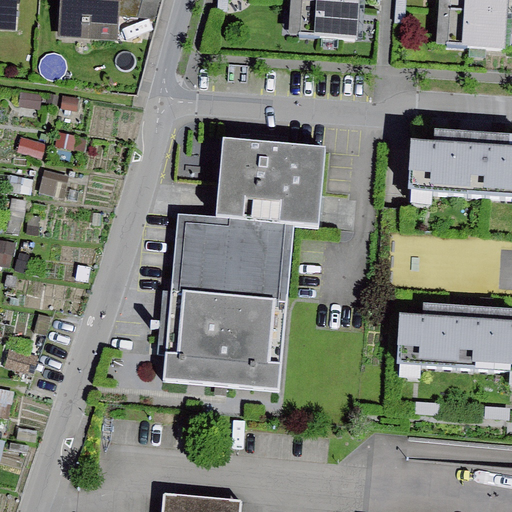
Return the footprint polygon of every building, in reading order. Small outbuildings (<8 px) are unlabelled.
[(18,0),(0,0),(0,30),(17,32),(18,0)] [(61,0),(59,38),(117,42),(118,18),(119,0),(61,0)] [(152,0),(119,0),(118,18),(139,19),(143,0),(150,0),(152,0)] [(228,0),(219,0),(218,12),(227,12),(228,0)] [(396,0),(395,24),(405,25),(407,0),(396,0)] [(439,0),(439,11),(507,16),(508,0),(439,0)] [(356,41),(359,6),(291,1),(288,36),(356,41)] [(507,16),(439,11),(436,47),(505,52),(507,27),(507,16)] [(435,146),(411,144),(408,192),(511,199),(511,137),(436,132),(435,146)] [(326,152),(223,141),(216,219),(294,229),(319,229),(326,152)] [(294,229),(179,218),(162,385),(277,396),(294,229)] [(423,319),(401,317),(397,366),(511,373),(511,311),(424,305),(423,319)] [(35,371),(37,356),(10,352),(7,367),(35,371)] [(441,405),(416,404),(416,416),(441,417),(441,405)] [(485,408),(485,420),(510,421),(510,410),(485,408)] [(241,511),(242,502),(164,496),(162,511),(241,511)]
